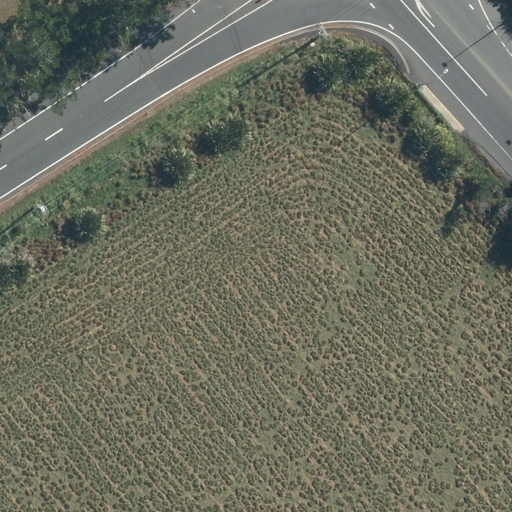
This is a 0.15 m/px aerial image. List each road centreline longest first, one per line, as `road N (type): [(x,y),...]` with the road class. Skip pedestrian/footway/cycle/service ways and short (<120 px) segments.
road 1 (tertiary): [(275,0),(0,175)]
road 2 (primary): [(424,0),(511,94)]
